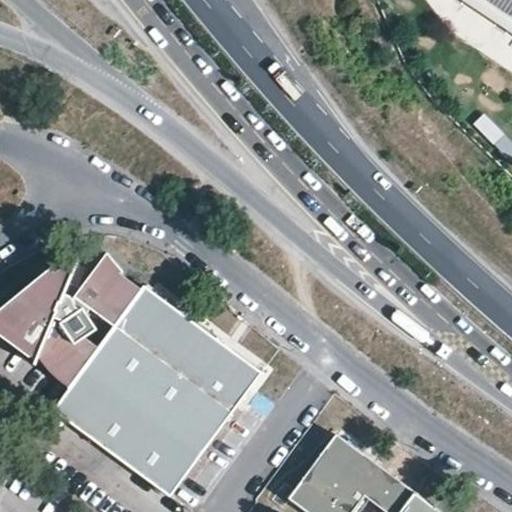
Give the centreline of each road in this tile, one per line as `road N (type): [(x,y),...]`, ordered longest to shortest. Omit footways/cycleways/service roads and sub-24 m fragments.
road 1 (primary): [(146,0),(210,84),(482,353)]
road 2 (primary): [(126,98),(206,151),(421,334),(482,353)]
road 3 (residential): [(84,190),(128,199),(189,238),(334,359)]
road 4 (primary): [(361,173),(199,0)]
road 5 (residential): [(334,359),(511,488)]
road 6 (primary): [(361,173),(242,0)]
road 7 (primary): [(511,313),(361,173)]
road 8 (residential): [(226,511),(334,359)]
road 9 (primary): [(0,36),(126,98)]
road 10 (primary): [(26,0),(126,98)]
